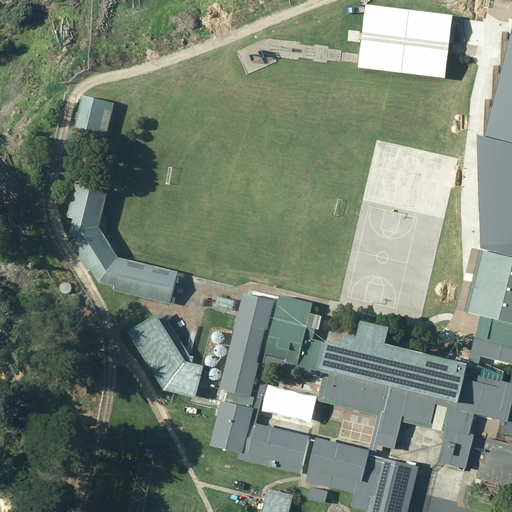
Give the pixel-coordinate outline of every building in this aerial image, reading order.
[(372,0),(367,62),(460,70),(466,7),(388,0),(372,0)] [(511,44),(490,133),(481,132),(482,144),(484,245),(511,250),(511,44)] [(106,142),(115,102),(85,95),(76,135),(106,142)] [(107,287),(163,300),(171,268),(112,254),(93,223),(101,188),(70,184),(64,212),(62,227),(62,232),(60,237),(80,268),(85,265),(94,279),(108,282),(107,287)] [(281,295),(268,354),(286,358),(286,361),(299,364),(297,372),(330,379),(326,397),(387,410),(379,445),(396,449),(403,416),(433,423),(439,397),(461,402),(459,410),(450,408),(447,421),(449,421),(441,462),(468,468),(475,435),(471,434),(476,414),(508,421),(505,434),(511,435),(511,256),(480,249),(462,331),(477,335),(471,362),(482,364),(483,357),(511,363),(511,380),(511,383),(469,373),(472,364),(389,345),(393,326),(365,320),(361,336),(347,333),(345,343),(331,340),(330,342),(313,339),(316,326),(309,324),(314,302),(281,295)] [(213,303),(232,305),(233,294),(216,293),(213,303)] [(235,455),(299,470),(308,432),(254,419),(250,435),(244,433),(251,404),(249,404),(251,393),(248,393),(256,358),(255,358),(262,325),(265,326),(272,297),(242,294),(217,385),(224,386),(222,397),(219,397),(208,441),(237,448),(235,455)] [(124,337),(159,387),(198,398),(201,386),(208,388),(210,377),(219,380),(224,360),(210,356),(206,376),(203,376),(205,365),(193,362),(195,357),(190,356),(163,312),(124,337)] [(408,511),(420,460),(371,449),(372,444),(318,431),(308,475),(357,486),(354,500),(370,503),(367,511),(408,511)] [(329,491),(312,487),(309,498),(326,503),(329,491)] [(290,511),(295,494),(268,488),(262,511),(290,511)]
